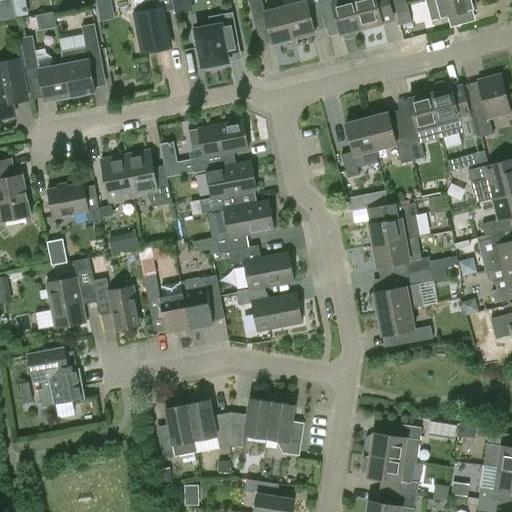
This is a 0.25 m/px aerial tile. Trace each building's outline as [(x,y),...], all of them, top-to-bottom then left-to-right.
[(97,0),(100,20),(116,18),(114,0),(97,0)] [(163,11),(161,0),(138,0),(139,17),(134,17),(141,52),(171,48),(165,11),(163,11)] [(190,7),(197,44),(214,41),(209,20),(219,18),(215,0),(205,0),(199,1),(200,5),(190,7)] [(286,7),(285,7),(265,13),(261,0),(249,0),(255,23),(266,20),(273,45),(294,39),(286,7)] [(328,0),(283,0),(285,7),(286,7),(294,39),(316,33),(308,5),(328,0)] [(353,0),(344,0),(332,3),(340,35),(343,34),(344,38),(347,40),(355,38),(357,34),(356,31),(361,30),(353,0)] [(353,0),(361,30),(383,24),(376,0),(353,0)] [(473,0),(433,0),(439,19),(448,17),(458,27),(482,21),(478,9),(476,9),(473,0)] [(398,17),(409,14),(407,3),(395,6),(398,17)] [(32,32),(57,25),(54,11),(28,17),(32,32)] [(82,27),(86,47),(61,52),(63,65),(64,65),(70,97),(95,92),(89,60),(88,57),(101,54),(95,25),(82,27)] [(45,49),(36,51),(33,37),(20,39),(26,69),(39,66),(39,70),(45,102),(70,97),(64,65),(63,65),(52,68),(51,63),(54,59),(46,54),(45,49)] [(1,63),(3,75),(0,75),(0,118),(15,116),(9,87),(25,84),(20,60),(1,63)] [(493,135),(489,119),(510,113),(501,76),(479,81),(486,108),(474,111),(482,138),(493,135)] [(435,93),(430,94),(438,126),(439,126),(442,138),(463,133),(465,140),(476,136),(470,113),(459,116),(452,89),(449,89),(448,86),(444,83),(436,85),(434,89),(435,93)] [(438,126),(430,94),(409,100),(417,131),(438,126)] [(376,151),(396,145),(402,165),(412,162),(405,139),(396,142),(388,113),(367,120),(376,151)] [(376,151),(367,120),(346,125),(353,152),(341,156),(347,179),(359,176),(357,168),(379,162),(376,151)] [(206,171),(217,168),(215,157),(249,150),(243,121),(198,129),(204,158),(191,160),(194,174),(206,172),(206,171)] [(405,139),(412,162),(425,158),(421,145),(421,144),(418,135),(405,139)] [(164,166),(154,168),(151,152),(126,157),(134,197),(147,195),(152,208),(172,204),(164,166)] [(134,197),(126,157),(101,162),(109,202),(134,197)] [(0,215),(1,222),(30,216),(22,176),(14,177),(11,160),(0,162),(0,215)] [(206,171),(206,172),(212,199),(199,202),(202,216),(224,212),(224,210),(225,210),(223,198),(257,191),(251,162),(217,168),(206,171)] [(493,200),(511,194),(511,172),(498,176),(495,164),(468,172),(471,184),(487,179),(493,200)] [(95,186),(84,188),(83,184),(49,191),(54,218),(87,212),(89,224),(101,222),(95,186)] [(511,194),(493,200),(498,221),(482,225),(485,237),(505,231),(511,229),(511,227),(510,218),(511,217),(511,194)] [(230,239),(218,241),(217,238),(192,243),(193,248),(212,256),(229,252),(243,249),(241,237),(274,231),(269,201),(225,210),(224,210),(224,212),(230,239)] [(392,208),(394,220),(369,225),(370,228),(368,230),(369,237),(372,238),(373,246),(419,237),(415,217),(418,216),(415,204),(392,208)] [(101,219),(113,216),(111,206),(99,209),(101,219)] [(505,231),(485,237),(478,239),(481,251),(486,271),(511,264),(511,241),(508,242),(505,231)] [(419,238),(419,237),(373,246),(378,268),(406,263),(408,275),(458,265),(456,256),(430,261),(429,258),(421,260),(417,238),(419,238)] [(456,243),(463,274),(480,270),(473,239),(456,243)] [(52,266),(68,263),(63,240),(47,243),(52,266)] [(166,244),(140,246),(143,273),(155,272),(154,257),(167,256),(166,244)] [(253,247),(243,249),(229,252),(232,265),(244,263),(250,290),(250,291),(261,289),(294,282),(289,253),(255,260),(253,247)] [(95,281),(109,278),(105,256),(90,259),(95,281)] [(76,274),(92,271),(89,259),(74,262),(76,274)] [(511,264),(486,271),(488,279),(495,284),(497,291),(492,292),(495,304),(511,299),(511,264)] [(410,286),(406,287),(374,293),(375,295),(371,296),(369,299),(370,308),(374,311),(377,310),(378,315),(410,309),(424,307),(423,304),(435,302),(431,283),(447,280),(445,268),(458,265),(408,275),(410,286)] [(0,285),(4,305),(20,302),(14,276),(0,278),(0,285)] [(160,298),(160,294),(156,276),(144,278),(153,324),(164,322),(166,333),(190,329),(181,283),(161,286),(163,297),(160,298)] [(216,276),(203,278),(181,283),(190,329),(214,324),(210,304),(221,302),(216,276)] [(55,329),(87,323),(78,278),(46,284),(55,329)] [(96,290),(109,288),(107,279),(94,281),(96,290)] [(115,331),(141,326),(132,287),(108,292),(115,331)] [(250,291),(250,290),(237,292),(240,306),(252,304),(258,332),(302,324),(297,294),(263,301),(261,289),(250,291)] [(414,330),(410,309),(378,315),(382,336),(407,332),(409,344),(433,339),(431,327),(414,330)] [(496,339),(511,334),(511,314),(491,320),(494,332),(496,339)] [(41,383),(42,390),(38,390),(42,408),(86,399),(80,369),(73,370),(72,366),(68,367),(64,347),(27,354),(33,384),(41,383)] [(33,403),(28,383),(20,384),(24,405),(33,403)] [(247,422),(231,420),(231,447),(243,448),(245,436),(267,439),(272,403),(250,400),(247,422)] [(231,447),(231,420),(214,423),(210,401),(188,405),(195,441),(217,437),(219,449),(231,447)] [(272,403),(267,439),(277,440),(277,444),(283,454),(300,456),(303,430),(292,429),(295,406),(272,403)] [(195,441),(188,405),(165,410),(170,432),(158,435),(163,460),(198,453),(195,441)] [(396,425),(394,437),(374,434),(373,437),(370,436),(367,439),(365,449),(367,452),(371,453),(370,456),(415,462),(416,462),(419,442),(421,429),(396,425)] [(511,436),(489,433),(487,445),(484,466),(498,468),(511,470),(511,436)] [(363,460),(362,471),(364,474),(367,474),(367,478),(389,481),(387,493),(416,497),(418,484),(412,483),(415,462),(370,456),(370,458),(366,458),(363,460)] [(454,467),(452,480),(465,482),(466,469),(454,467)] [(480,488),(479,500),(511,505),(511,503),(511,470),(498,468),(495,490),(480,488)] [(255,511),(291,511),(293,499),(271,496),(273,484),(247,480),(245,493),(258,495),(255,511)] [(453,494),(469,496),(470,483),(454,482),(453,494)] [(369,502),(367,511),(401,511),(402,508),(414,510),(416,497),(387,493),(385,505),(369,502)] [(479,500),(476,511),(510,511),(511,505),(479,500)]
